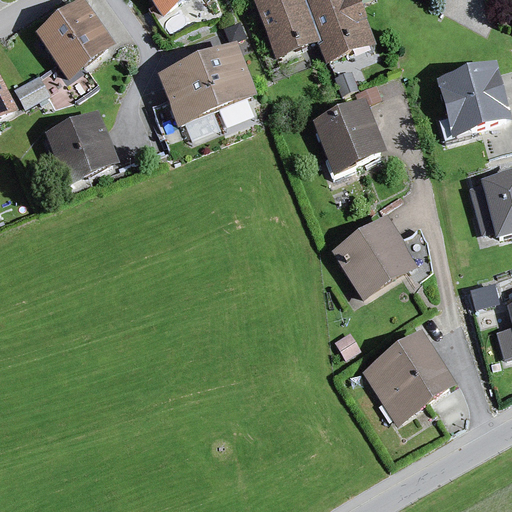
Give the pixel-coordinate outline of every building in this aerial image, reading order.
[(147,0),(164,22),(193,0),(147,0)] [(309,1),(308,0),(261,0),(252,4),(277,66),(322,48),(305,6),(309,1)] [(377,50),(356,0),(324,0),(308,7),(325,49),(318,52),(326,71),(377,50)] [(83,7),(36,40),(69,86),(116,53),(83,7)] [(236,58),(157,89),(177,139),(256,107),(236,58)] [(511,124),(498,71),(438,87),(453,145),(511,129),(511,124)] [(20,87),(29,105),(54,93),(45,75),(20,87)] [(0,126),(19,116),(0,79),(0,126)] [(367,107),(313,129),(334,180),(388,158),(367,107)] [(99,119),(45,140),(67,194),(120,172),(99,119)] [(511,181),(469,194),(483,240),(495,236),(498,247),(511,242),(511,181)] [(385,224),(333,258),(365,308),(418,274),(385,224)] [(496,291),(472,297),(477,315),(500,309),(496,291)] [(511,310),(508,312),(511,327),(511,333),(498,337),(506,367),(511,365),(511,310)] [(360,355),(350,340),(336,350),(346,365),(360,355)] [(423,342),(364,380),(398,433),(457,396),(423,342)]
